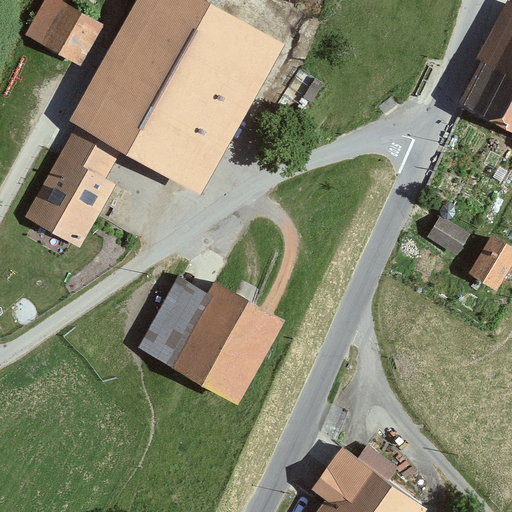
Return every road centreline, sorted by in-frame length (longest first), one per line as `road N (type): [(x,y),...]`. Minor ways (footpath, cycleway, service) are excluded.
road 1 (residential): [(427,141),(401,132),(262,177),(0,361)]
road 2 (tertiary): [(261,511),(427,141)]
road 3 (tertiary): [(427,141),(475,0)]
